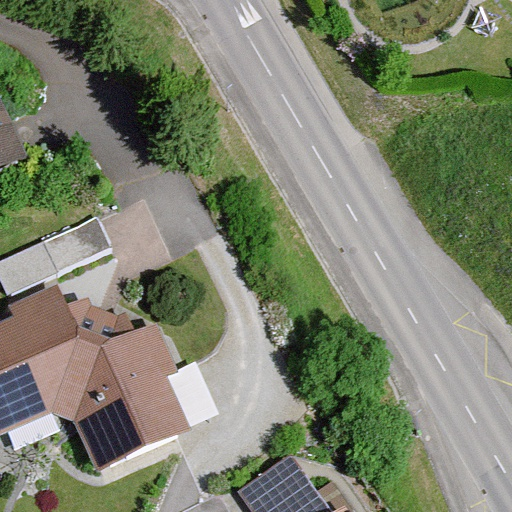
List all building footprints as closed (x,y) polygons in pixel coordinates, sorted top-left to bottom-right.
[(0,130),(0,172),(17,163),(0,130)] [(0,267),(0,278),(10,299),(112,252),(98,223),(0,267)] [(0,325),(0,435),(71,409),(95,479),(198,438),(156,321),(78,289),(0,325)] [(414,438),(398,413),(379,425),(395,450),(414,438)] [(239,511),(338,511),(305,456),(232,499),(239,511)]
